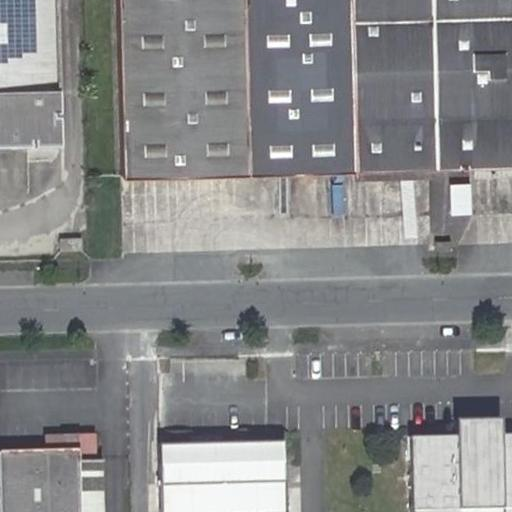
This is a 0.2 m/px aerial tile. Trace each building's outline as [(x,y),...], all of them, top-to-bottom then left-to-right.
[(0,0),(0,147),(9,147),(27,147),(58,146),(57,96),(54,0),(0,0)] [(115,0),(120,174),(432,166),(427,0),(115,0)] [(511,163),(511,0),(427,0),(432,166),(511,163)] [(435,241),(435,250),(450,250),(450,240),(435,241)] [(487,421),(487,435),(501,434),(500,421),(487,421)] [(45,450),(0,451),(0,511),(78,511),(78,461),(96,461),(95,433),(45,434),(45,450)] [(511,511),(511,434),(501,434),(487,435),(408,438),(410,511),(511,511)] [(284,511),(282,441),(158,445),(159,511),(284,511)] [(96,461),(78,461),(78,511),(101,511),(101,460),(96,461)]
